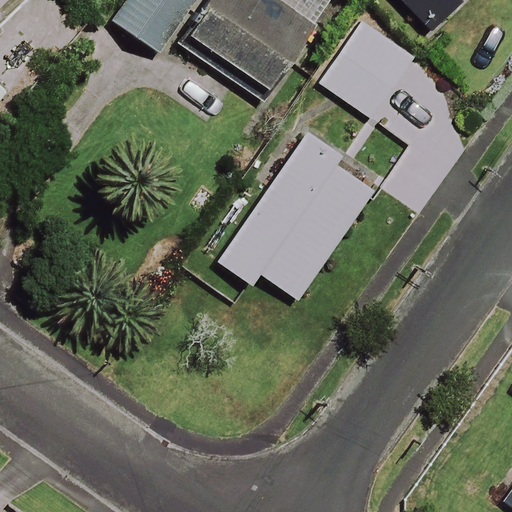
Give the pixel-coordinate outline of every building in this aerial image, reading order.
[(0,0),(0,28),(28,0),(0,0)] [(178,34),(202,0),(128,0),(112,22),(161,57),(178,34)] [(202,0),(178,34),(262,95),(331,0),(202,0)] [(461,0),(399,0),(428,31),(461,0)] [(412,59),(361,22),(317,83),(369,120),(412,59)] [(339,158),(303,133),(213,261),(249,286),(257,274),(295,301),(371,192),(333,166),(339,158)] [(511,484),(501,500),(511,508),(511,484)]
